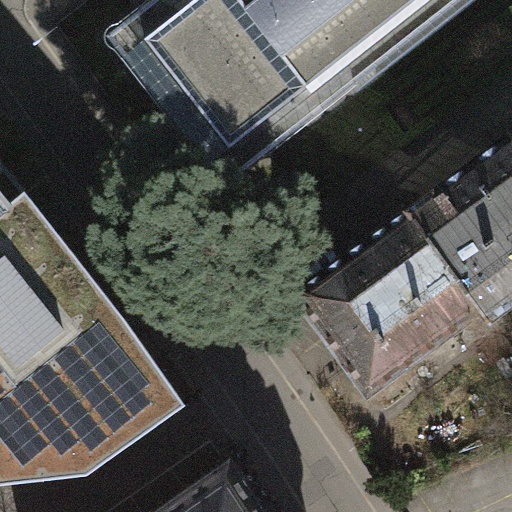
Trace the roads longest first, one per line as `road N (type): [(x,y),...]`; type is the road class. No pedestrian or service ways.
road 1 (residential): [(511,88),(199,308)]
road 2 (residential): [(0,8),(5,37),(199,308)]
road 3 (residential): [(199,308),(338,511)]
